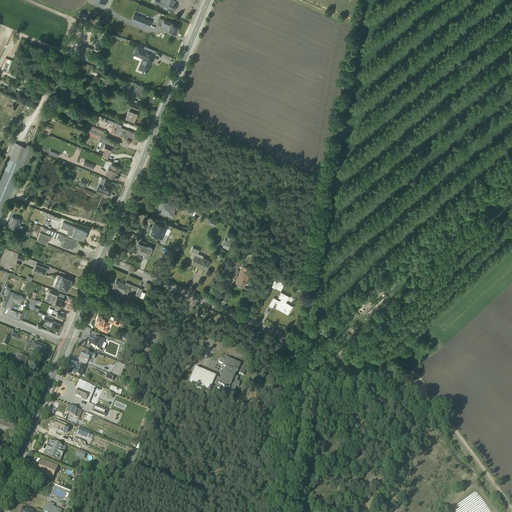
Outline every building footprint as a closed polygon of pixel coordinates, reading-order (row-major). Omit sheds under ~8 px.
[(167,7),(172,9),(172,8),(173,7),(174,5),(174,4),(174,3),(172,2),(173,1),(174,1),(174,0),(153,0),(153,2),(164,6),(165,7),(166,7),(167,7)] [(137,13),(134,22),(148,28),(151,22),(148,21),(149,18),(137,13)] [(160,27),(175,33),(178,26),(175,25),(175,23),(163,18),(163,19),(159,17),(157,23),(161,25),(160,27)] [(151,60),(154,53),(150,51),(151,49),(145,46),(143,48),(136,46),(132,54),(142,58),(138,68),(147,71),(150,62),(151,59),(151,60)] [(90,64),(81,61),(79,68),(87,71),(90,64)] [(98,68),(92,66),(89,72),(95,75),(98,68)] [(144,87),(130,81),(125,93),(122,93),(121,95),(124,96),(123,99),(130,102),(135,91),(141,94),(144,87)] [(89,86),(86,94),(108,103),(109,100),(112,101),(114,97),(99,91),(99,90),(89,86)] [(139,108),(128,104),(126,109),(127,110),(124,117),(133,121),(139,108)] [(134,144),(138,133),(131,130),(131,131),(120,126),(121,125),(96,114),(94,117),(108,122),(113,124),(112,126),(111,129),(110,133),(123,138),(121,142),(118,140),(117,143),(126,147),(128,142),(134,144)] [(86,125),(84,129),(104,138),(106,133),(104,132),(104,131),(90,124),(89,126),(86,125)] [(52,128),(44,125),(41,132),(49,135),(52,128)] [(77,125),(75,129),(98,139),(101,141),(99,146),(102,148),(104,149),(101,155),(107,158),(111,148),(111,147),(113,142),(108,140),(108,139),(104,138),(84,129),(77,125)] [(0,216),(31,145),(27,143),(26,146),(12,140),(11,141),(6,153),(10,155),(0,177),(0,216)] [(94,164),(84,160),(82,164),(92,168),(94,164)] [(118,171),(119,170),(120,168),(120,167),(111,163),(109,167),(107,166),(104,173),(115,178),(115,177),(116,178),(118,174),(117,173),(118,171)] [(99,182),(96,189),(97,189),(95,192),(102,195),(103,192),(109,195),(111,191),(110,190),(112,185),(103,181),(102,183),(99,182)] [(175,205),(159,198),(158,202),(160,203),(156,210),(173,218),(175,212),(173,212),(174,210),(174,209),(175,205)] [(60,217),(44,211),(42,214),(59,220),(60,217)] [(17,229),(21,231),(23,226),(19,224),(21,219),(11,216),(7,226),(16,230),(17,229)] [(86,231),(62,221),(59,230),(83,239),(86,231)] [(150,233),(161,238),(159,241),(164,243),(172,225),(166,222),(164,226),(154,222),(153,226),(150,233)] [(8,230),(1,247),(4,249),(11,230),(0,225),(0,228),(2,230),(2,228),(8,230)] [(40,232),(36,240),(46,244),(50,236),(58,239),(58,240),(62,242),(60,245),(68,248),(68,247),(72,249),(75,241),(43,227),(44,227),(41,226),(38,231),(40,232)] [(222,247),(228,250),(232,241),(231,240),(233,235),(229,233),(227,240),(225,239),(222,247)] [(151,247),(139,242),(139,243),(137,242),(134,251),(143,255),(142,257),(147,258),(151,247)] [(190,250),(193,251),(190,257),(193,258),(190,263),(191,263),(191,262),(198,265),(198,266),(205,269),(209,259),(202,257),(203,255),(197,252),(199,249),(192,246),(190,250)] [(56,252),(52,261),(66,266),(70,257),(56,252)] [(241,258),(234,255),(226,274),(235,277),(238,270),(236,269),(241,258)] [(35,264),(33,271),(45,275),(47,269),(35,264)] [(251,269),(242,265),(234,283),(244,287),(251,269)] [(58,275),(54,286),(67,291),(68,287),(69,288),(70,285),(69,284),(71,280),(61,276),(61,277),(58,275)] [(278,280),(274,278),(270,286),(274,287),(275,287),(280,289),(283,283),(278,280)] [(123,283),(116,280),(114,284),(112,288),(119,291),(119,292),(126,295),(130,284),(125,282),(124,284),(123,284),(123,283)] [(1,294),(0,296),(3,298),(0,306),(10,310),(13,302),(20,304),(23,297),(9,291),(10,289),(6,287),(3,294),(1,294)] [(58,293),(48,288),(47,292),(49,293),(48,294),(52,295),(51,297),(50,299),(49,302),(52,303),(51,305),(59,308),(62,299),(57,297),(58,293)] [(273,297),(268,305),(272,307),(274,302),(277,304),(275,307),(286,313),(288,308),(289,309),(291,305),(285,302),(288,295),(280,291),(278,296),(280,298),(279,300),(273,297)] [(37,300),(30,298),(27,307),(37,311),(38,307),(35,306),(37,300)] [(49,308),(47,313),(48,313),(47,315),(50,316),(62,320),(64,315),(57,313),(57,312),(49,308)] [(44,316),(40,314),(39,316),(41,317),(40,319),(43,320),(41,323),(58,330),(61,324),(60,324),(61,321),(45,314),(44,316)] [(95,326),(99,328),(98,328),(99,329),(99,330),(105,332),(106,332),(107,332),(108,332),(108,331),(108,330),(107,329),(105,328),(106,327),(107,327),(108,327),(108,326),(108,325),(108,324),(107,324),(108,322),(118,326),(119,324),(124,326),(125,322),(114,317),(113,321),(98,314),(95,322),(96,322),(95,326)] [(90,332),(89,332),(87,338),(92,340),(91,344),(94,346),(93,348),(100,351),(104,342),(104,340),(101,339),(102,337),(99,336),(100,333),(91,330),(90,332)] [(29,341),(25,351),(30,353),(31,352),(37,355),(38,353),(42,354),(45,348),(34,344),(34,343),(29,341)] [(81,354),(80,358),(88,361),(89,357),(94,359),(95,356),(88,352),(87,354),(83,352),(82,354),(81,354)] [(24,368),(28,358),(17,353),(15,358),(12,357),(9,363),(20,368),(21,366),(24,368)] [(236,373),(237,373),(240,365),(227,359),(228,357),(224,356),(222,359),(220,359),(218,363),(221,365),(221,366),(222,367),(221,370),(222,370),(220,374),(220,375),(219,378),(195,369),(188,384),(188,385),(208,393),(211,386),(220,390),(221,387),(228,389),(227,391),(227,392),(233,394),(236,386),(238,387),(240,383),(236,381),(238,378),(234,376),(236,373)] [(125,366),(116,362),(111,373),(120,377),(125,366)] [(73,374),(81,377),(86,368),(79,365),(78,367),(77,367),(75,370),(73,374)] [(79,381),(76,388),(78,388),(77,391),(75,392),(75,393),(75,395),(75,396),(81,399),(81,400),(88,403),(95,388),(79,381)] [(122,391),(111,386),(109,390),(120,395),(122,391)] [(107,411),(94,405),(91,412),(105,418),(107,411)] [(68,407),(66,413),(78,419),(81,412),(68,407)] [(83,419),(90,422),(93,416),(85,413),(83,419)] [(102,436),(105,429),(108,430),(110,424),(96,419),(94,424),(99,426),(96,434),(102,436)] [(66,425),(56,422),(53,429),(66,434),(68,428),(66,427),(66,425)] [(79,429),(76,435),(87,439),(91,440),(93,435),(90,433),(79,429)] [(93,444),(104,448),(107,442),(95,438),(93,444)] [(49,441),(43,456),(59,463),(66,447),(49,441)] [(83,460),(86,454),(77,450),(74,456),(83,460)] [(58,467),(41,460),(35,475),(51,482),(58,467)] [(441,501),(449,510),(451,508),(443,499),(441,501)] [(43,508),(42,511),(61,511),(62,511),(53,507),(54,505),(49,503),(43,508)]
